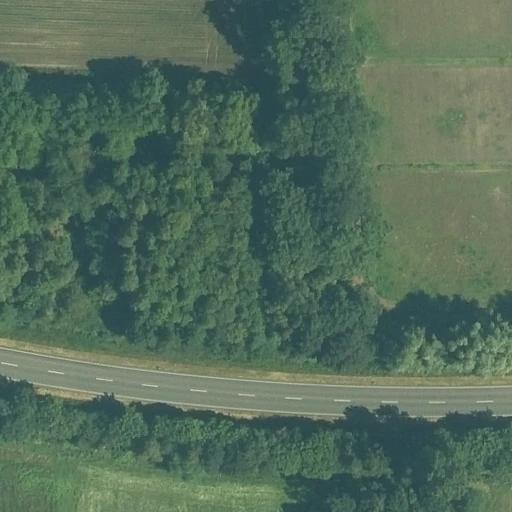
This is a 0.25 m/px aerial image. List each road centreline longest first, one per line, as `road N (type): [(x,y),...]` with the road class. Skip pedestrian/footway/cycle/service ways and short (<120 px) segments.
road 1 (primary): [(0,363),(100,384),(383,405),(511,399)]
road 2 (residential): [(301,0),(308,182)]
